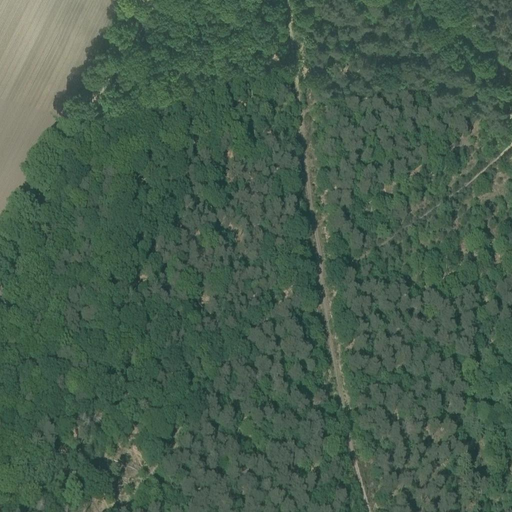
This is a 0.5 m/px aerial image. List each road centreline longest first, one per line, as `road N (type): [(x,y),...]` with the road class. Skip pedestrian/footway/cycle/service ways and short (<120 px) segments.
road 1 (track): [(150,0),(0,297)]
road 2 (track): [(368,511),(324,283)]
road 3 (track): [(324,283),(511,150)]
road 4 (track): [(132,511),(236,354)]
road 5 (track): [(324,283),(305,130)]
road 6 (track): [(305,130),(291,0)]
road 7 (track): [(421,0),(511,80)]
